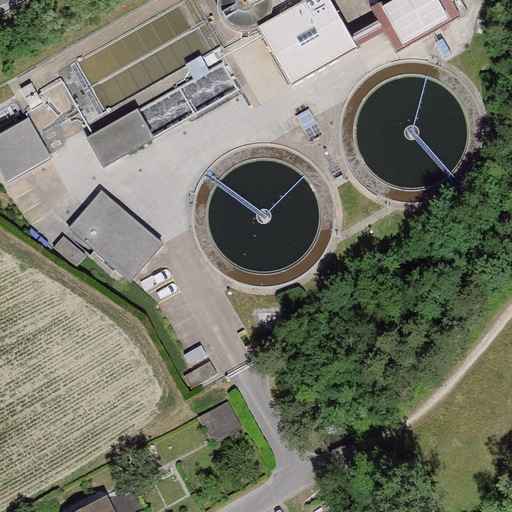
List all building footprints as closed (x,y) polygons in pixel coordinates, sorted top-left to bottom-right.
[(222,0),(230,19),(276,0),(222,0)] [(325,0),(316,0),(264,29),(294,83),(353,49),(325,0)] [(437,0),(406,0),(386,11),(406,46),(450,22),(437,0)] [(217,64),(86,139),(104,170),(235,95),(217,64)] [(30,119),(0,134),(0,177),(3,183),(50,158),(30,119)] [(164,247),(101,194),(69,231),(132,284),(164,247)] [(214,441),(240,425),(226,400),(200,416),(214,441)]
